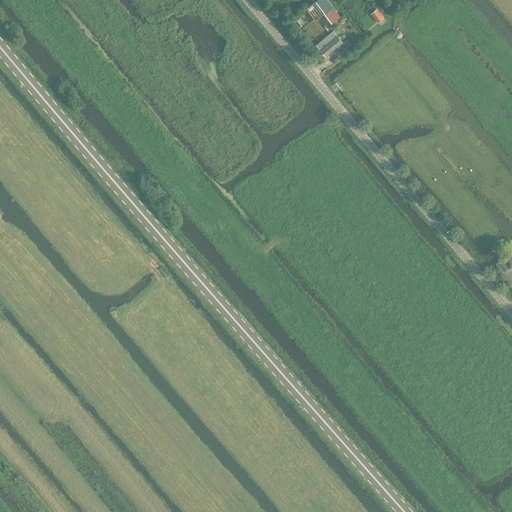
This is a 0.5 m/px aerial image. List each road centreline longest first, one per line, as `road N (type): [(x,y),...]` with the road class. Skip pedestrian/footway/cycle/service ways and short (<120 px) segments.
road 1 (secondary): [(403,511),(0,46)]
road 2 (tertiary): [(511,314),(246,0)]
